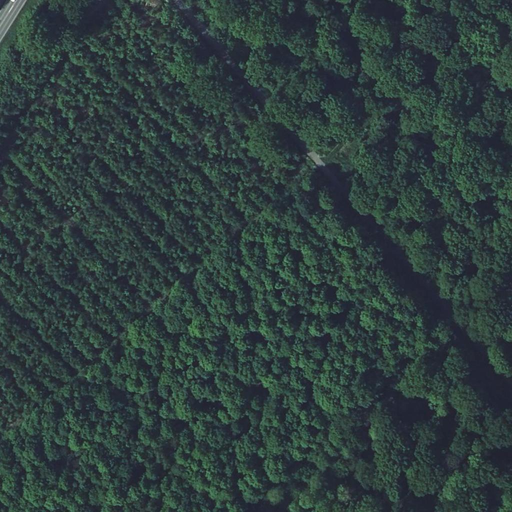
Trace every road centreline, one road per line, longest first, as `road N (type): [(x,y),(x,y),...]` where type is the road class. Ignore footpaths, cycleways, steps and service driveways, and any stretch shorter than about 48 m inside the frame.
road 1 (track): [(176,0),(511,382)]
road 2 (track): [(511,218),(318,0)]
